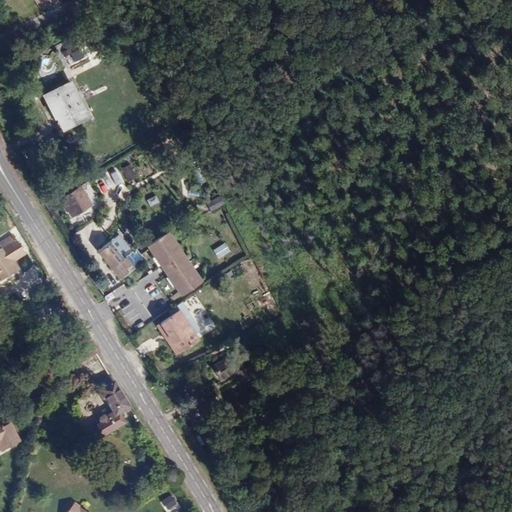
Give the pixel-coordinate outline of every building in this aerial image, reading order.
[(58,120),(64,132),(90,120),(72,82),(42,96),(54,122),(58,120)] [(130,164),(122,167),(127,181),(135,178),(130,164)] [(111,171),(100,177),(107,189),(118,183),(111,171)] [(83,187),(61,201),(73,220),(95,205),(83,187)] [(118,232),(110,239),(121,256),(130,249),(118,232)] [(168,233),(147,248),(182,297),(203,283),(168,233)] [(110,239),(94,250),(115,278),(130,267),(121,256),(110,239)] [(217,258),(229,251),(223,241),(211,249),(217,258)] [(18,272),(22,270),(33,263),(20,243),(6,251),(9,256),(0,261),(0,277),(8,290),(23,281),(18,272)] [(134,247),(130,249),(121,256),(130,267),(142,259),(134,247)] [(27,279),(22,270),(18,272),(23,281),(27,279)] [(181,310),(157,326),(170,347),(183,338),(188,345),(199,338),(181,310)] [(105,361),(96,346),(83,354),(92,369),(105,361)] [(220,385),(233,378),(236,383),(247,377),(236,357),(212,370),(220,385)] [(129,422),(138,415),(123,389),(110,398),(124,418),(109,428),(111,431),(97,439),(104,452),(135,432),(129,422)] [(0,458),(1,458),(4,464),(27,453),(17,434),(8,438),(0,422),(0,458)] [(72,445),(80,456),(93,447),(87,437),(72,445)] [(166,511),(177,504),(170,493),(159,500),(166,511)]
